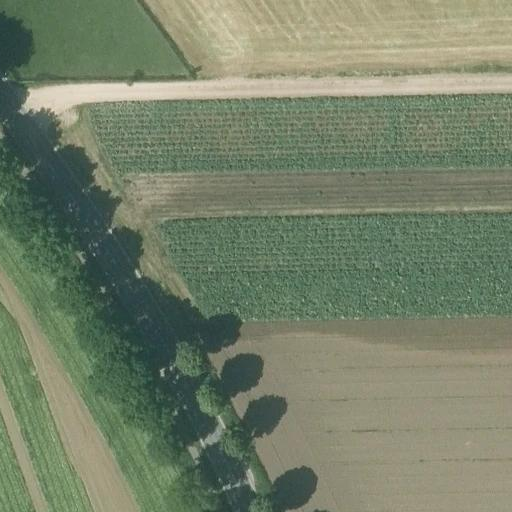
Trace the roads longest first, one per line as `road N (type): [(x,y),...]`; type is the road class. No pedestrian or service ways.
road 1 (track): [(0,91),(511,82)]
road 2 (tertiary): [(248,511),(139,300),(0,100)]
